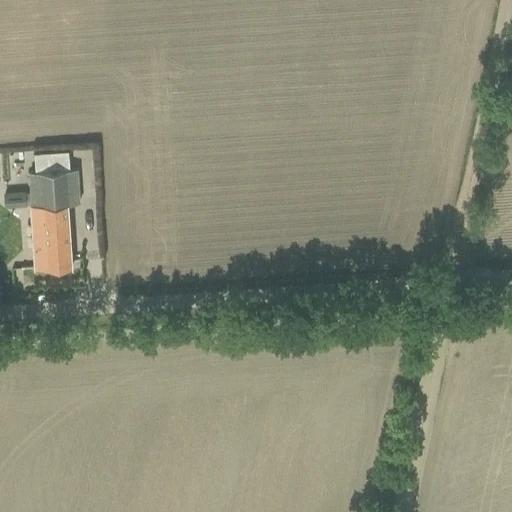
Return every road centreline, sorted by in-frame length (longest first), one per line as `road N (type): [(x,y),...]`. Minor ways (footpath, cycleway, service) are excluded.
road 1 (track): [(503,0),(400,511)]
road 2 (unclassified): [(0,315),(511,279)]
